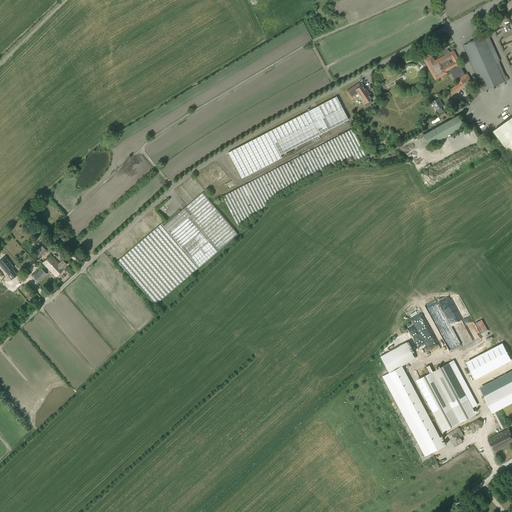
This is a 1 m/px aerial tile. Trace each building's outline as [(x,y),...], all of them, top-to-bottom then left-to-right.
[(502,75),(498,66),(500,65),(499,61),(500,61),(488,34),(463,45),(482,88),(483,88),(484,91),(508,80),(507,76),(505,76),(504,74),(502,75)] [(463,74),(462,69),(460,69),(458,65),(461,64),(454,50),(449,53),(448,51),(445,53),(446,55),(434,61),(431,56),(424,59),(435,79),(447,73),(446,71),(456,66),(457,67),(452,69),(452,72),(457,78),(461,75),(462,76),(457,79),(459,83),(448,91),(451,96),(472,81),(467,73),(464,75),(463,74)] [(361,86),(359,83),(346,91),(351,98),(358,94),(362,100),(361,100),(366,107),(372,103),(370,100),(372,98),(363,84),(361,86)] [(241,178),(282,157),(280,154),(348,119),(336,96),(228,152),(241,178)] [(443,111),(441,107),(443,106),(438,98),(432,101),(437,110),(439,113),(438,114),(440,118),(446,114),(444,110),(443,111)] [(429,145),(464,125),(459,115),(424,134),(429,145)] [(511,156),(511,117),(493,132),(511,156)] [(358,159),(366,154),(353,128),(222,196),(238,227),(279,193),(350,156),(352,161),(357,158),(358,159)] [(238,234),(202,192),(164,225),(161,223),(117,261),(155,305),(238,234)] [(47,237),(52,232),(51,230),(43,221),(38,227),(47,237)] [(38,259),(47,250),(42,245),(33,253),(38,259)] [(59,263),(51,255),(43,262),(56,276),(64,269),(63,268),(67,264),(63,260),(59,263)] [(6,259),(0,263),(0,265),(13,282),(19,277),(6,259)] [(39,281),(47,274),(41,268),(34,276),(39,281)] [(388,352),(380,356),(386,367),(389,373),(402,366),(416,359),(407,342),(388,352)] [(485,342),(478,346),(484,357),(491,353),(485,342)] [(487,368),(494,362),(490,356),(483,362),(487,368)] [(449,363),(419,378),(446,428),(463,419),(475,413),(475,412),(449,363)] [(493,377),(500,373),(495,363),(487,367),(491,375),(492,375),(493,377)] [(389,373),(382,376),(424,456),(444,445),(402,366),(389,373)] [(511,381),(485,396),(493,412),(511,401),(511,381)] [(502,428),(507,426),(499,410),(493,413),(502,428)] [(476,428),(482,427),(483,421),(478,419),(474,423),(476,428)] [(457,443),(462,440),(460,437),(464,435),(459,427),(455,430),(447,435),(452,442),(455,440),(457,443)] [(495,452),(511,442),(511,434),(508,428),(488,439),(495,452)]
